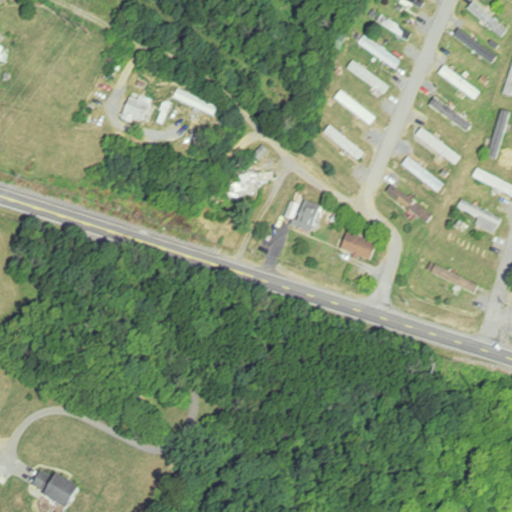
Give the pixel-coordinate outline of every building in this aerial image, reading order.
[(403,0),(403,1),(413,9),(420,1),(419,0),(403,0)] [(472,8),(495,29),(500,24),(476,3),(472,8)] [(373,16),(410,41),(414,35),(377,9),(373,16)] [(501,56),(463,29),(457,36),(495,64),(501,56)] [(403,62),(367,36),(362,43),(398,69),(403,62)] [(335,46),(343,49),(345,44),(337,40),(335,46)] [(351,68),(387,95),(392,88),(356,61),(351,68)] [(442,75),(479,100),(484,92),(447,67),(442,75)] [(222,107),(181,90),(177,98),(219,115),(222,107)] [(378,118),(344,90),(338,97),(372,125),(378,118)] [(155,98),(132,94),(127,121),(149,125),(155,98)] [(433,105),(471,133),(477,126),(438,98),(433,105)] [(511,116),(511,112),(503,110),(491,158),(501,160),(511,116)] [(327,132),(362,161),(368,154),(333,125),(327,132)] [(465,157),(425,129),(420,137),(459,165),(465,157)] [(406,165),(442,193),(447,186),(412,158),(406,165)] [(476,177),(511,195),(511,184),(481,168),(476,177)] [(273,174),(243,174),(243,188),(273,188),(273,174)] [(436,217),(397,185),(391,192),(431,224),(436,217)] [(287,221),(316,231),(324,205),(308,200),(306,205),(294,201),(287,221)] [(499,234),(506,219),(465,200),(461,209),(482,219),(479,225),(499,234)] [(344,250),(375,262),(381,245),(350,233),(344,250)] [(435,274),(477,292),(481,285),(439,266),(435,274)] [(73,509),(83,487),(45,467),(34,489),(73,509)]
